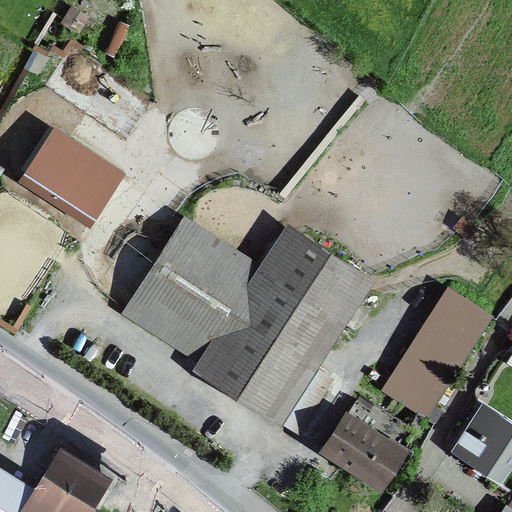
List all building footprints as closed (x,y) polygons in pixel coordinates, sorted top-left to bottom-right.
[(87,17),(72,8),(64,24),(78,32),(87,17)] [(26,172),(93,217),(122,173),(55,129),(26,172)] [(204,372),(273,416),(305,367),(364,277),(295,232),(267,275),(186,223),(128,312),(209,364),(204,372)] [(427,418),(492,317),(450,290),(385,391),(427,418)] [(273,416),(299,433),(322,398),(319,396),(328,381),(305,367),(273,416)] [(378,482),(382,485),(417,431),(361,395),(325,448),(356,468),(378,482)] [(484,403),(453,450),(476,466),(484,471),(499,481),(511,461),(511,430),(495,420),(500,413),(484,403)] [(511,430),(511,420),(500,413),(495,420),(511,430)] [(87,511),(108,480),(83,465),(88,457),(69,445),(61,458),(60,457),(25,511),(87,511)] [(482,475),(484,471),(476,466),(474,470),(482,475)] [(373,489),(378,482),(356,468),(351,475),(373,489)] [(511,511),(511,498),(503,511),(511,511)]
